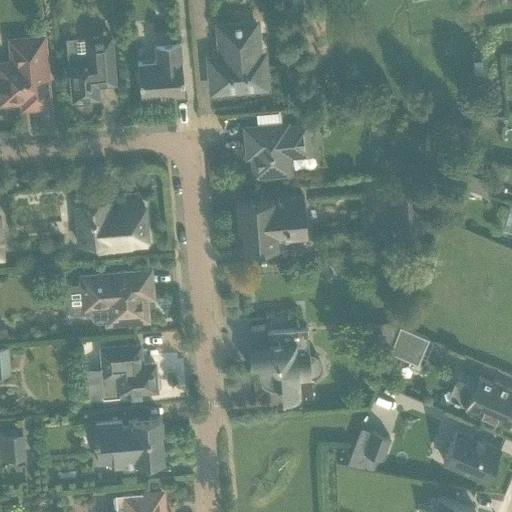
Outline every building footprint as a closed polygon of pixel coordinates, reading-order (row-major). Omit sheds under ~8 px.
[(204,56),(208,96),(270,91),(266,50),(262,51),(259,19),(213,23),(216,55),(204,56)] [(6,38),(8,60),(0,60),(0,106),(19,105),(19,112),(52,109),(45,34),(6,38)] [(110,34),(66,38),(72,101),(75,101),(77,103),(86,102),(89,100),(98,99),(97,85),(101,84),(101,86),(114,84),(110,34)] [(140,98),(184,94),(179,43),(153,45),(154,61),(137,62),(140,98)] [(290,122),(241,126),(244,160),(249,160),(251,180),(293,176),(291,159),(311,157),(308,124),(290,125),(290,122)] [(439,141),(419,143),(420,162),(441,161),(439,141)] [(489,161),(487,170),(491,171),(490,175),(504,179),(509,167),(489,161)] [(487,196),(486,180),(459,170),(452,184),(487,196)] [(24,180),(0,180),(0,204),(25,204),(24,180)] [(420,186),(391,188),(395,234),(424,231),(420,186)] [(302,196),(235,202),(237,231),(242,231),(244,249),(277,247),(277,240),(306,237),(302,196)] [(107,201),(74,204),(78,246),(95,245),(96,250),(146,246),(143,205),(120,207),(120,214),(108,215),(107,201)] [(146,270),(77,279),(78,284),(69,284),(65,289),(67,310),(73,315),(89,314),(90,318),(92,320),(96,322),(100,323),(104,322),(104,324),(146,320),(143,290),(150,290),(149,272),(146,272),(146,270)] [(355,337),(392,333),(391,322),(354,326),(355,337)] [(399,327),(389,353),(416,365),(427,339),(399,327)] [(267,344),(247,345),(249,365),(253,364),(253,367),(255,371),(256,375),(259,378),(262,381),(265,383),(268,385),(273,387),(275,387),(278,387),(280,387),(281,399),(292,398),(311,396),(310,379),(312,378),(314,378),(316,376),(317,375),(318,374),(319,374),(320,372),(320,371),(321,369),(321,367),(321,365),(321,363),(320,361),(319,359),(317,358),(316,356),(314,355),(312,355),(309,355),(308,355),(306,329),(266,332),(267,344)] [(139,345),(98,348),(100,367),(99,367),(102,397),(156,392),(156,389),(158,386),(157,376),(155,374),(154,363),(140,365),(140,359),(141,359),(139,345)] [(0,375),(10,375),(8,347),(0,347),(0,375)] [(511,388),(460,367),(446,400),(509,427),(511,418),(511,388)] [(161,417),(93,424),(97,464),(112,463),(112,466),(163,461),(160,433),(162,432),(161,419),(161,417)] [(381,460),(389,438),(361,427),(346,464),(372,471),(377,458),(381,460)] [(21,434),(21,429),(0,431),(0,462),(25,460),(23,434),(21,434)] [(443,460),(486,479),(499,449),(456,430),(443,460)] [(438,511),(439,511),(499,511),(504,497),(380,476),(377,493),(363,490),(359,511),(438,511)] [(162,511),(161,493),(112,498),(113,510),(98,511),(97,511),(162,511)]
